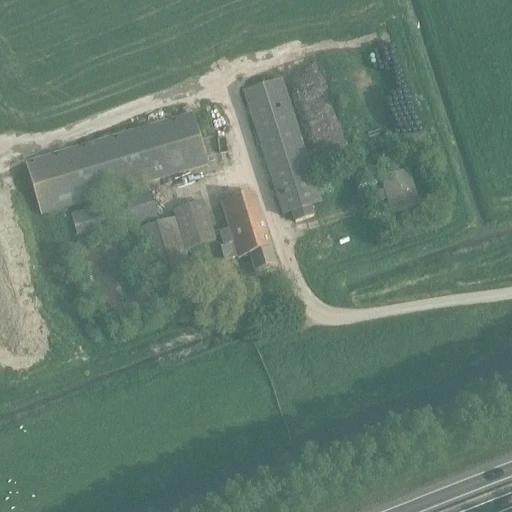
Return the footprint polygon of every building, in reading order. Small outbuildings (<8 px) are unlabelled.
[(292,214),(295,224),(313,218),(310,208),(320,205),(281,83),(243,95),(282,217),(292,214)] [(40,215),(207,165),(192,115),(25,165),(40,215)] [(387,201),(392,214),(419,206),(408,171),(381,180),(384,191),(379,193),(382,203),(387,201)] [(78,240),(155,217),(148,195),(71,217),(78,240)] [(248,256),(254,274),(277,267),(267,236),(254,195),(221,205),(229,230),(219,233),(223,248),(220,249),(224,263),(238,259),(248,256)] [(186,250),(214,242),(203,204),(174,212),(186,250)] [(138,232),(159,303),(196,292),(174,221),(138,232)] [(141,308),(119,237),(83,248),(104,319),(141,308)]
